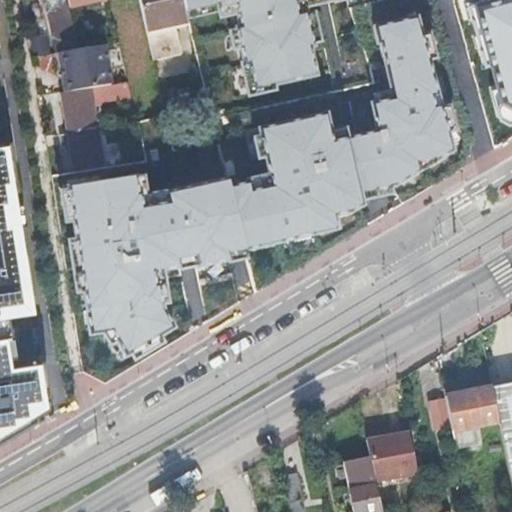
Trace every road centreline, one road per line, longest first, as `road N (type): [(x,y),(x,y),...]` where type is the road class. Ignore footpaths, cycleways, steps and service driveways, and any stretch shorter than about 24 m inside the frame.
road 1 (residential): [(0,474),(397,235)]
road 2 (primary): [(439,309),(99,508)]
road 3 (residential): [(439,0),(493,178)]
